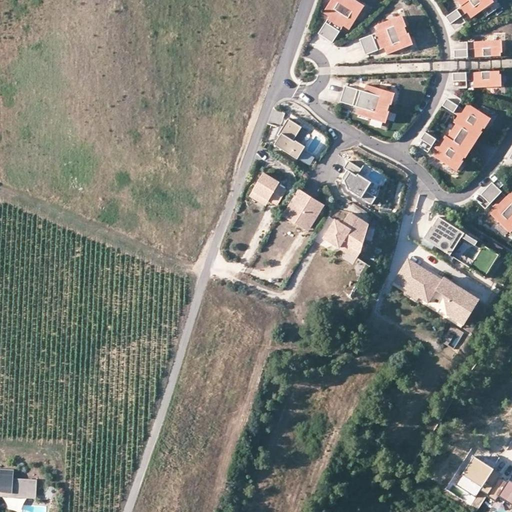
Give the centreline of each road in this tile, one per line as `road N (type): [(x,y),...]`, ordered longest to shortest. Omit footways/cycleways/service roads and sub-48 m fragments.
road 1 (residential): [(126,511),(229,202),(277,84)]
road 2 (residential): [(424,0),(445,39),(443,82),(412,135),(391,151)]
road 3 (residential): [(511,130),(491,169),(455,197),(391,151)]
